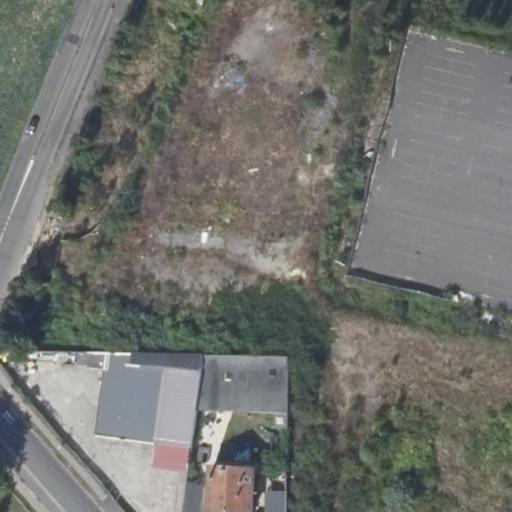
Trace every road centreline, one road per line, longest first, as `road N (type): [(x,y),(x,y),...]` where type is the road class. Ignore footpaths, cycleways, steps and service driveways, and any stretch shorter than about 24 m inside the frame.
road 1 (unclassified): [(25,176),(54,127),(105,0)]
road 2 (unclassified): [(88,0),(25,176)]
road 3 (tertiary): [(86,511),(0,412)]
